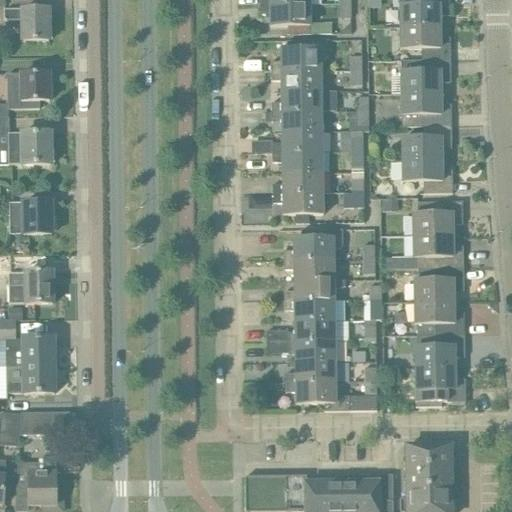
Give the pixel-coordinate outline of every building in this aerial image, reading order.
[(404,0),(404,9),(399,9),(400,30),(440,29),(440,18),(450,18),(449,0),(404,0)] [(310,25),(310,6),(259,7),(260,15),(270,14),(270,26),(290,26),(310,26),(310,25)] [(351,6),(340,6),(340,21),(352,20),(351,6)] [(49,43),(48,11),(5,11),(5,22),(24,21),(24,43),(49,43)] [(331,25),(310,25),(310,26),(311,36),(328,36),(331,36),(331,25)] [(421,63),(425,63),(450,62),(450,40),(440,40),(440,29),(400,30),(400,51),(421,51),(421,63)] [(328,57),(328,43),(287,43),(287,52),(280,52),(280,64),(270,64),(271,73),(321,73),(321,61),(325,61),(328,57)] [(362,59),(351,59),(351,73),(362,73),(362,59)] [(425,63),(421,63),(400,63),(400,75),(401,96),(441,96),(441,85),(451,84),(450,62),(425,63)] [(281,94),(321,93),(321,73),(271,73),(271,83),(281,83),(281,94)] [(363,88),(362,73),(351,73),(351,88),(363,88)] [(49,103),(49,75),(7,75),(8,111),(40,111),(39,103),(49,103)] [(322,114),(321,93),(281,94),(281,105),(271,105),(271,114),(322,114)] [(423,129),(425,129),(451,129),(451,106),(441,106),(441,96),(401,96),(402,129),(423,129)] [(357,100),(357,114),(369,114),(369,100),(357,100)] [(281,124),(281,135),(322,134),(322,114),(271,114),(271,124),(281,124)] [(369,128),(369,114),(357,114),(358,129),(369,128)] [(451,129),(425,129),(423,129),(423,141),(402,141),(402,163),(442,162),(441,151),(452,151),(451,129)] [(322,155),(322,134),(281,135),(282,146),(272,146),(272,155),(322,155)] [(352,155),(364,155),(363,134),(350,134),(350,140),(340,140),(340,155),(352,155)] [(50,167),(50,135),(9,135),(9,167),(50,167)] [(322,155),(272,155),(272,165),(282,164),(282,175),(323,175),(322,155)] [(364,155),(352,155),(352,169),(364,169),(364,155)] [(442,173),(442,162),(402,163),(402,184),(423,184),(424,196),(432,196),(452,196),(452,173),(442,173)] [(272,196),(323,196),(323,175),(282,175),(282,186),(272,187),(272,196)] [(352,181),(352,196),(364,196),(364,181),(352,181)] [(323,196),(272,196),(273,205),(282,205),(283,217),(323,217),(323,196)] [(364,196),(352,196),(342,196),(342,210),(364,210),(364,196)] [(398,213),(398,201),(381,202),(381,213),(398,213)] [(51,236),(51,204),(9,205),(9,237),(51,236)] [(413,238),(453,237),(453,227),(463,226),(462,204),(417,204),(417,217),(413,217),(413,238)] [(284,262),(334,262),(334,250),(340,250),(342,248),(342,231),(301,232),(301,241),(293,241),(294,253),(283,253),(284,262)] [(463,270),(463,249),(453,249),(453,237),(447,238),(413,238),(414,258),(381,258),(381,272),(418,271),(435,271),(463,270)] [(363,262),(375,261),(375,247),(363,247),(363,262)] [(375,261),(363,262),(364,276),(375,276),(375,261)] [(334,282),(334,262),(284,262),(284,272),(294,272),(294,283),(334,282)] [(414,304),(447,304),(454,304),(454,293),(464,293),(463,270),(435,271),(418,271),(418,283),(414,283),(414,304)] [(53,306),(52,274),(25,274),(25,275),(8,275),(8,306),(53,306)] [(284,294),(284,303),(334,302),(334,291),(345,288),(345,282),(334,282),(294,283),(294,294),(284,294)] [(370,288),(370,302),(382,302),(382,287),(370,288)] [(335,323),(334,302),(284,303),(284,313),(294,313),(294,324),(335,323)] [(382,302),(370,302),(370,323),(367,323),(376,323),(376,322),(382,322),(382,302)] [(454,304),(447,304),(414,304),(415,326),(416,326),(417,337),(464,337),(464,315),(454,315),(454,304)] [(22,322),(22,309),(8,309),(8,322),(22,322)] [(7,369),(54,368),(53,340),(23,340),(23,341),(16,341),(15,322),(0,322),(0,342),(6,343),(7,369)] [(344,323),(335,323),(294,324),(294,335),(288,335),(287,333),(266,333),(266,344),(335,343),(335,332),(345,331),(344,323)] [(376,343),(376,323),(367,323),(364,323),(365,343),(376,343)] [(416,371),(447,370),(455,370),(455,359),(465,359),(464,337),(417,337),(417,349),(415,349),(416,371)] [(335,364),(335,343),(266,344),(266,356),(288,356),(288,354),(295,354),(295,364),(335,364)] [(365,364),(365,353),(352,353),(352,364),(365,364)] [(285,385),(335,384),(335,364),(295,364),(295,376),(285,376),(285,385)] [(7,396),(23,396),(54,396),(54,368),(7,369),(7,396)] [(364,370),(365,384),(376,384),(376,370),(364,370)] [(441,404),(465,404),(465,381),(455,382),(455,370),(448,370),(447,370),(443,370),(416,371),(416,405),(416,409),(441,409),(441,404)] [(335,384),(285,385),(285,395),(295,394),(296,406),(324,406),(324,413),(377,413),(376,398),(336,399),(335,384)] [(376,396),(376,393),(376,388),(376,384),(365,384),(365,393),(365,396),(376,396)] [(21,416),(19,438),(20,437),(70,437),(70,414),(21,415),(21,416)] [(0,430),(0,447),(9,448),(18,449),(19,438),(21,416),(16,416),(1,415),(0,430)] [(450,511),(451,494),(455,494),(455,495),(457,495),(456,484),(456,476),(450,476),(450,448),(447,448),(406,449),(406,456),(406,462),(407,476),(406,476),(406,485),(407,501),(401,501),(400,511),(450,511)] [(39,474),(39,465),(18,465),(16,494),(28,493),(28,508),(42,508),(41,511),(62,511),(62,493),(56,493),(56,474),(39,474)] [(245,479),(245,511),(392,511),(393,503),(379,503),(379,485),(368,485),(368,477),(342,478),(343,485),(306,485),(306,478),(245,479)]
